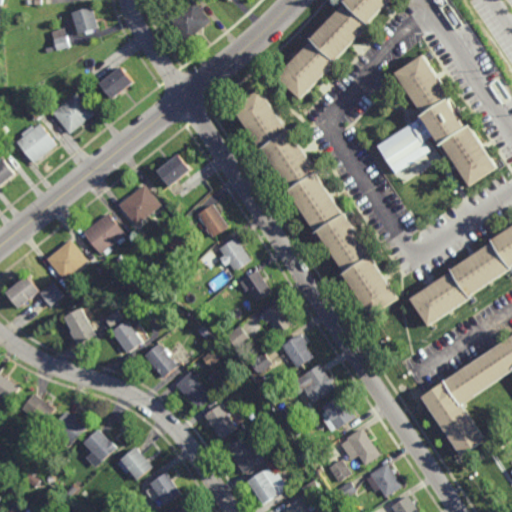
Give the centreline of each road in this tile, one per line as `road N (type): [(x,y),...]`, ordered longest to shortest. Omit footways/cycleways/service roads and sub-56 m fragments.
road 1 (residential): [(188,94),(460,511)]
road 2 (residential): [(0,329),(51,365),(151,405),(192,447),(234,511)]
road 3 (residential): [(188,94),(0,247)]
road 4 (residential): [(298,0),(188,94)]
